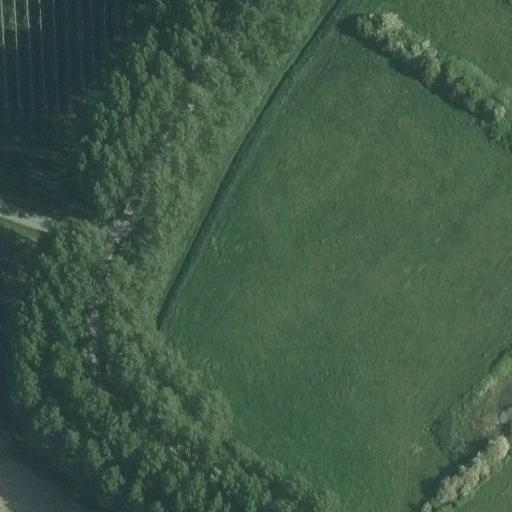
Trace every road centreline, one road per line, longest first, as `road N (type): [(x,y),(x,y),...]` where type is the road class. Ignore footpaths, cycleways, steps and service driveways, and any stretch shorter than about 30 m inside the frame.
road 1 (unclassified): [(195,511),(106,419),(90,379),(89,340),(111,247)]
road 2 (unclassified): [(111,247),(250,0)]
